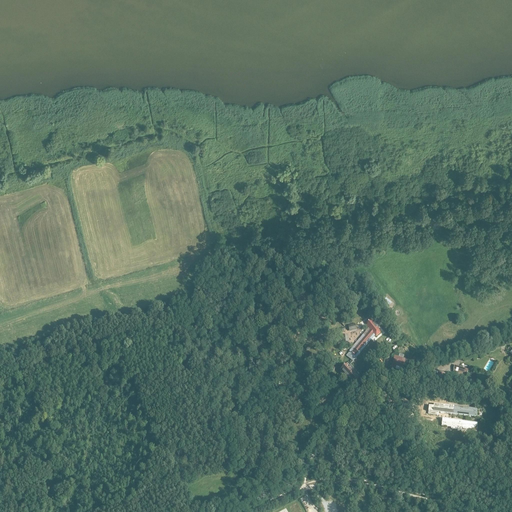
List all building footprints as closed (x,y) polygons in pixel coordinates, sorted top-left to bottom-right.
[(369,331),(351,353),(355,356),(357,355),(358,356),(360,353),(359,352),(373,335),(374,334),(376,337),(380,333),(379,329),(373,321),(369,319),(364,323),(366,326),(370,330),(369,331)] [(396,356),(392,368),(409,373),(413,361),(396,356)] [(350,363),(348,365),(340,371),(353,385),(355,387),(356,387),(360,384),(360,383),(358,381),(360,379),(360,378),(360,377),(359,375),(358,376),(352,369),(352,368),(350,365),(351,364),(350,363)] [(466,369),(458,366),(457,368),(455,367),(454,370),(467,374),(468,371),(465,370),(466,369)] [(414,403),(404,401),(403,410),(412,411),(414,403)] [(429,406),(428,414),(438,415),(438,413),(458,415),(459,408),(434,405),(434,406),(429,406)] [(459,408),(458,415),(478,418),(479,417),(482,417),(483,411),(479,411),(479,410),(477,410),(459,408)] [(463,430),(464,421),(443,419),(442,426),(451,427),(451,429),(463,430)] [(464,421),(463,430),(477,432),(478,423),(464,421)]
